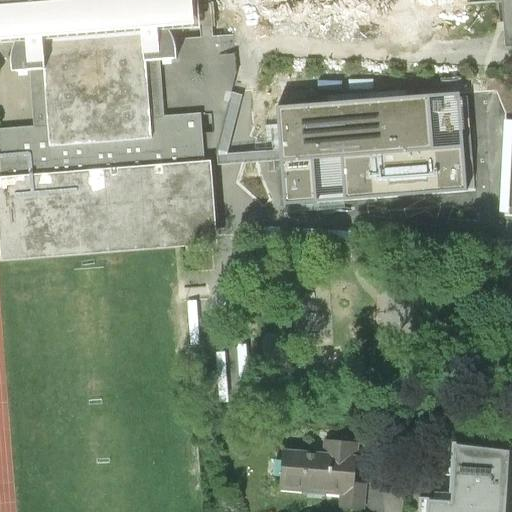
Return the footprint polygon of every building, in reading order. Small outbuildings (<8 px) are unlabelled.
[(0,0),(0,44),(16,45),(44,42),(140,36),(171,35),(201,31),(199,9),(198,3),(198,0),(0,0)] [(468,0),(257,0),(259,20),(469,9),(468,0)] [(511,0),(500,0),(504,49),(511,47),(511,0)] [(174,41),(171,35),(140,36),(144,63),(160,63),(167,62),(176,62),(177,50),(176,44),(174,41)] [(140,36),(44,42),(47,72),(50,147),(153,140),(151,119),(144,63),(140,36)] [(47,72),(44,42),(16,45),(12,55),(12,58),(11,64),(12,73),(23,72),(29,72),(47,72)] [(50,147),(47,72),(29,72),(33,127),(0,130),(0,163),(0,166),(2,177),(205,163),(203,135),(201,113),(164,117),(160,63),(144,63),(151,119),(153,140),(50,147)] [(279,110),(287,206),(470,190),(461,94),(279,110)] [(210,162),(205,163),(2,177),(0,177),(0,262),(178,248),(216,246),(210,162)] [(334,456),(291,452),(288,488),(351,494),(350,507),(372,509),(374,482),(362,481),(365,443),(335,440),(334,456)] [(422,499),(420,511),(506,511),(511,452),(455,445),(451,495),(436,494),(436,500),(422,499)]
